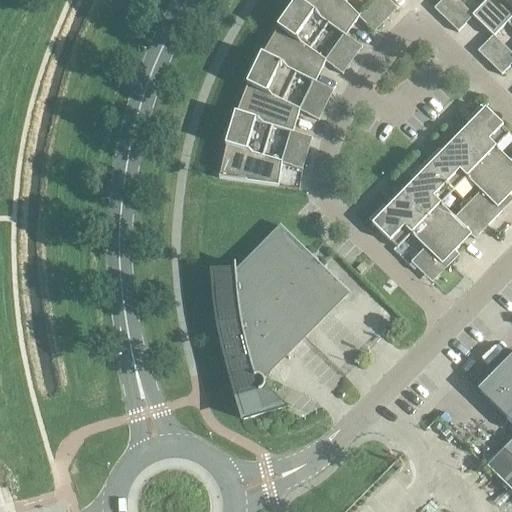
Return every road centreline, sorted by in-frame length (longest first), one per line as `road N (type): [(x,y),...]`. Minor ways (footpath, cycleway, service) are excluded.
road 1 (unclassified): [(453,330),(322,197),(321,184),(354,99),(423,26),(511,111)]
road 2 (tertiary): [(159,447),(133,355),(119,232),(141,110),(189,0)]
road 3 (unclassified): [(453,330),(336,448),(304,470),(231,488)]
